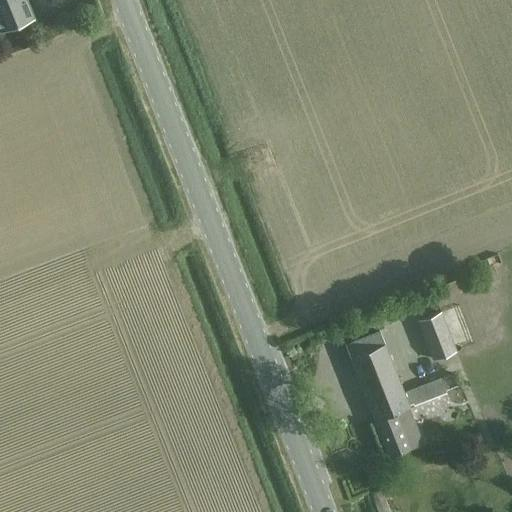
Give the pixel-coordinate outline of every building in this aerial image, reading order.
[(0,0),(0,29),(33,16),(26,0),(0,0)] [(418,321),(434,359),(456,350),(440,312),(418,321)] [(381,330),(346,344),(392,455),(422,443),(407,406),(411,404),(381,330)] [(453,373),(442,377),(447,391),(458,386),(453,373)] [(447,391),(442,377),(408,390),(414,405),(448,392),(447,391)]
